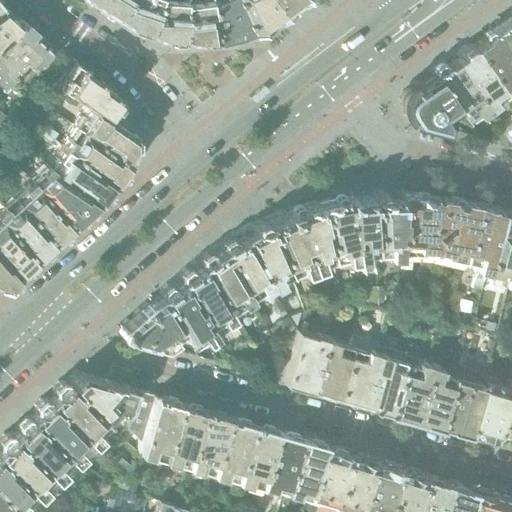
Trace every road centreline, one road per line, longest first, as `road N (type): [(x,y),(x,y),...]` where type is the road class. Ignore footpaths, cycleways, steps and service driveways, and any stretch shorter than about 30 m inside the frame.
road 1 (residential): [(46,335),(511,473)]
road 2 (tertiary): [(46,335),(342,84)]
road 3 (tertiary): [(208,153),(18,323)]
road 4 (tertiary): [(403,0),(208,153)]
road 5 (residential): [(208,153),(127,68),(38,0)]
road 6 (residential): [(511,175),(388,147),(342,84)]
